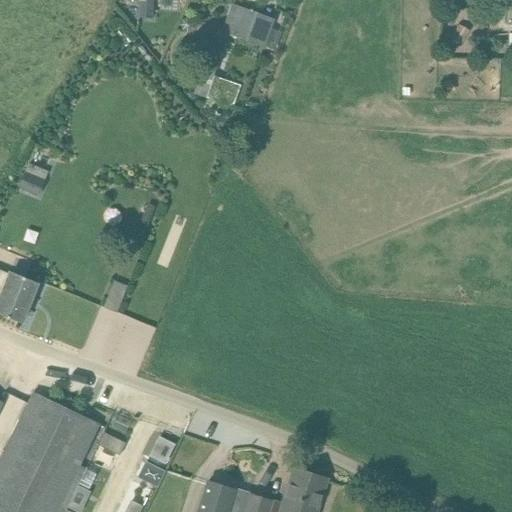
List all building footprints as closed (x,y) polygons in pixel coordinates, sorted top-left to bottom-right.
[(138,0),(138,18),(153,19),(154,0),(138,0)] [(276,19),(256,12),(231,4),(209,69),(202,67),(193,92),(234,107),(241,85),(215,77),(229,36),(245,42),(246,41),(266,48),(276,19)] [(458,24),(451,38),(462,44),(469,29),(458,24)] [(45,180),(24,172),(18,188),(39,196),(45,180)] [(21,323),(29,304),(37,284),(11,273),(10,274),(0,270),(0,313),(7,317),(6,318),(9,319),(9,318),(21,323)] [(55,404),(38,396),(33,393),(0,461),(0,511),(65,511),(86,469),(79,465),(90,443),(98,424),(76,414),(71,398),(55,404)] [(151,500),(178,443),(160,435),(133,491),(151,500)] [(250,495),(244,511),(268,511),(269,510),(273,511),(316,511),(321,498),(327,479),(294,469),(283,505),(250,495)] [(207,479),(196,511),(244,511),(250,495),(251,493),(207,479)] [(130,499),(124,511),(138,511),(142,504),(130,499)]
